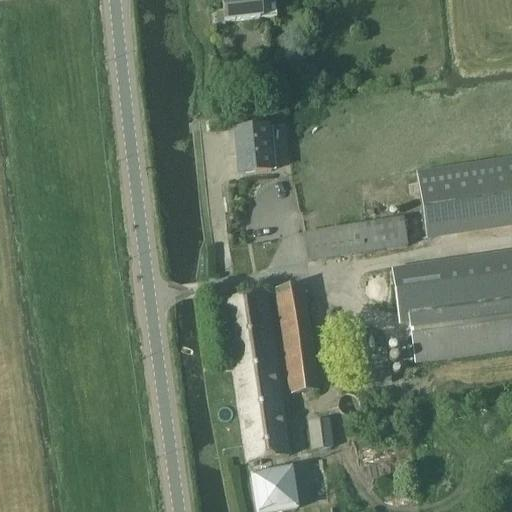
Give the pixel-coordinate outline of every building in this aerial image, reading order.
[(223,0),(225,21),(260,17),(258,0),(223,0)] [(283,112),(267,114),(268,127),(284,126),(283,112)] [(240,174),(272,170),(267,125),(235,129),(240,174)] [(511,160),(416,175),(425,235),(511,221),(511,160)] [(307,262),(406,247),(402,219),(303,234),(307,262)] [(511,252),(391,269),(399,326),(410,324),(415,363),(511,349),(511,252)] [(289,395),(318,392),(303,287),(274,290),(289,395)] [(245,462),(289,456),(265,295),(223,301),(245,462)] [(310,451),(332,449),(329,420),(307,422),(310,451)] [(256,511),(277,511),(296,509),(290,470),(251,476),(256,511)]
